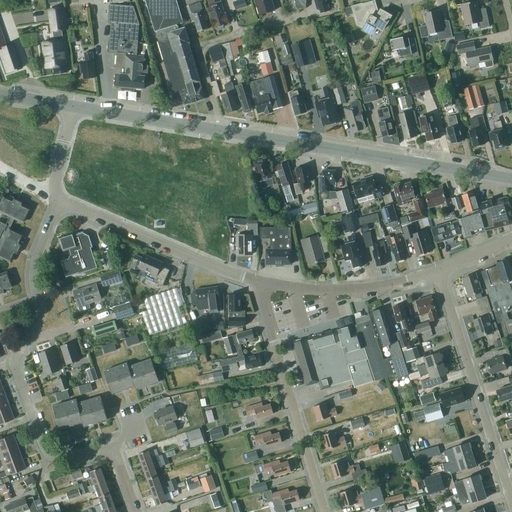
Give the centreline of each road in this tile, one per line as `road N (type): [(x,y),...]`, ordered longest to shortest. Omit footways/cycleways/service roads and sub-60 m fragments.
road 1 (tertiary): [(72,107),(511,179)]
road 2 (residential): [(135,511),(113,449),(45,454),(15,370),(38,320),(32,271),(60,199)]
road 3 (residential): [(511,502),(438,270)]
road 4 (residential): [(324,511),(263,283)]
road 5 (residential): [(263,283),(60,199)]
road 6 (residential): [(438,270),(348,289),(263,283)]
